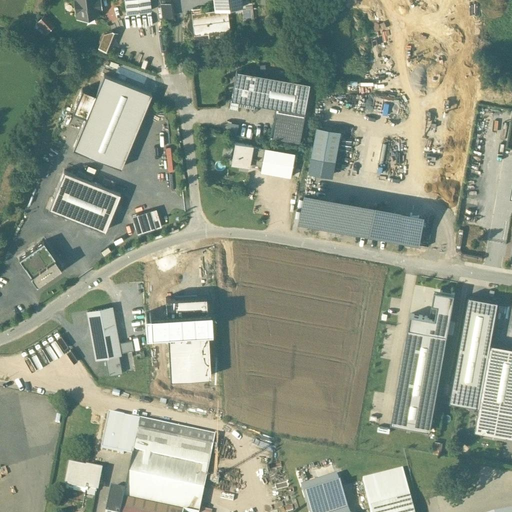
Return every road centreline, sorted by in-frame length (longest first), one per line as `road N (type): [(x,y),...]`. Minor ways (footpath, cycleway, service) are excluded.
road 1 (unclassified): [(436,269),(467,94),(466,59),(450,11)]
road 2 (unclassified): [(197,233),(436,269)]
road 3 (unclassified): [(0,340),(128,258),(197,233)]
road 4 (unclassified): [(197,233),(176,73)]
